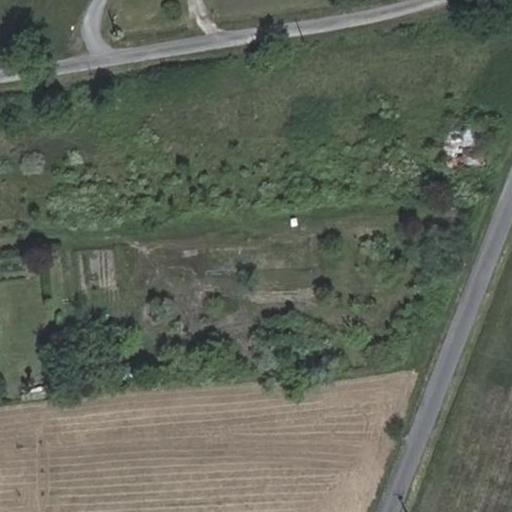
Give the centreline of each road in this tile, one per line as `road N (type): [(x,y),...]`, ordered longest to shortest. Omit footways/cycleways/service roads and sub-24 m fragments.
road 1 (unclassified): [(422,0),(336,25),(0,73)]
road 2 (unclassified): [(511,217),(392,511)]
